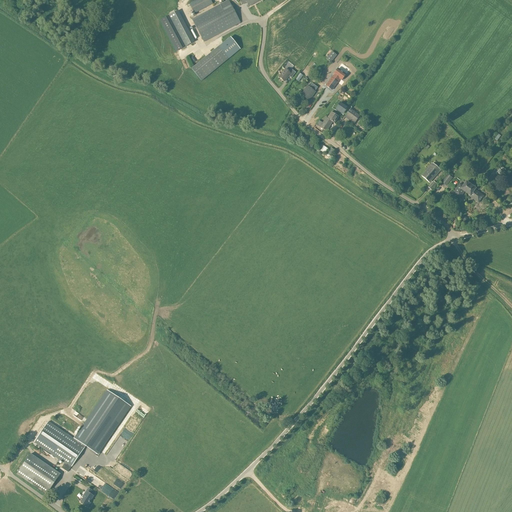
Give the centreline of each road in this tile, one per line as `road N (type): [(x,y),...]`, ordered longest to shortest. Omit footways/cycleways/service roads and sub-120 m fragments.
road 1 (track): [(72,59),(202,122),(290,148),(437,246)]
road 2 (unclassified): [(199,511),(300,415),(423,258),(453,240)]
road 3 (unclassified): [(453,240),(436,216),(374,177),(286,100),(261,70),(263,18)]
road 4 (track): [(4,470),(46,416),(66,411),(94,371),(112,375),(147,350),(156,310)]
